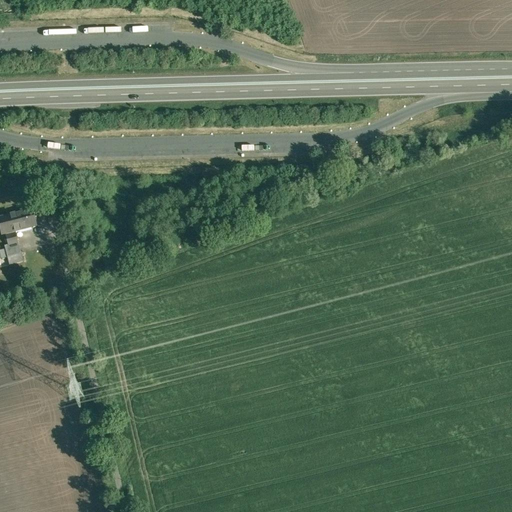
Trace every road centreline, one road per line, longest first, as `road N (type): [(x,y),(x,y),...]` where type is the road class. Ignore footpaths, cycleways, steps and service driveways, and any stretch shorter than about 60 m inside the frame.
road 1 (trunk): [(0,98),(511,80)]
road 2 (unclassified): [(125,511),(49,203)]
